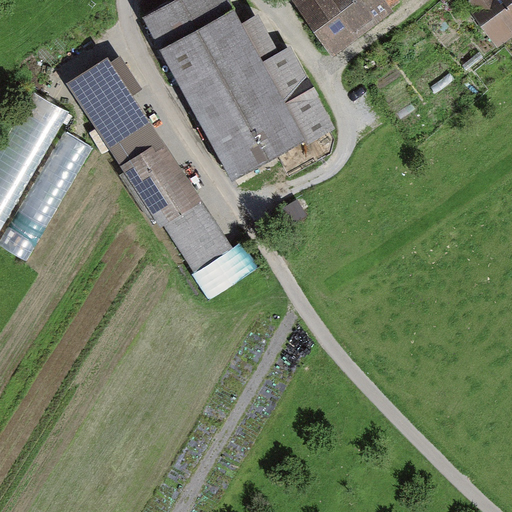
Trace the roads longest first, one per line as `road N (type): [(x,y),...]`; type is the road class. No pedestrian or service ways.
road 1 (track): [(299,300),(337,355),(494,511)]
road 2 (track): [(124,0),(123,18),(156,83),(241,214)]
